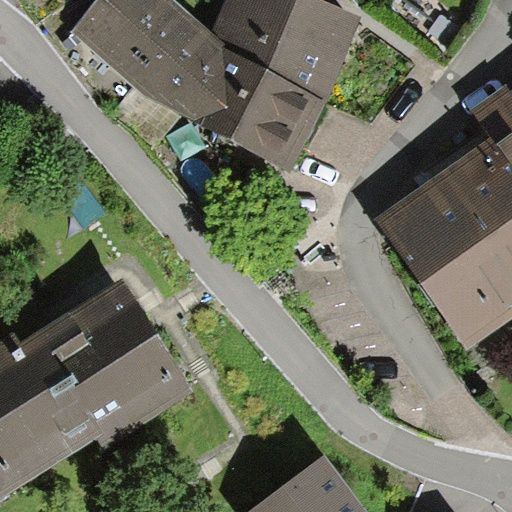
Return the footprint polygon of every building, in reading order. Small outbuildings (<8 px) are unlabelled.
[(174,0),(100,0),(73,32),(149,95),(201,122),(199,128),(295,171),(330,101),(341,71),(361,17),(310,0),(229,0),(216,39),(174,0)] [(489,139),(375,217),(464,346),(511,312),(511,81),(469,111),(489,139)] [(106,276),(56,311),(6,345),(0,336),(0,494),(83,438),(94,453),(185,391),(106,276)] [(362,511),(358,506),(314,449),(232,511),(362,511)] [(362,511),(444,511),(409,466),(358,506),(362,511)]
